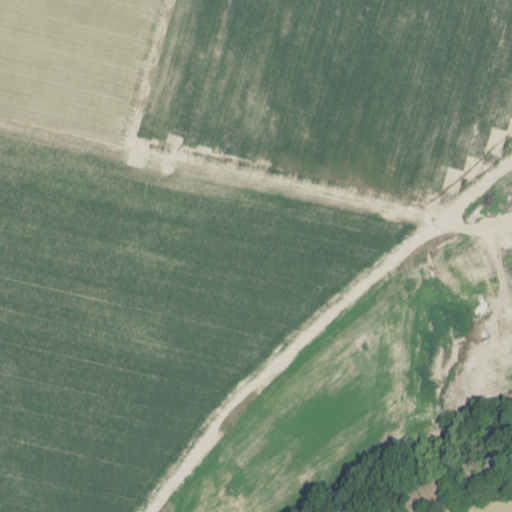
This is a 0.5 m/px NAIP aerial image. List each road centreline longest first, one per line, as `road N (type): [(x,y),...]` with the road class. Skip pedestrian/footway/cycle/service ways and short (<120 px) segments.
road 1 (track): [(511,222),(490,229),(395,212),(0,118)]
road 2 (track): [(156,511),(196,452),(279,361),(511,159)]
